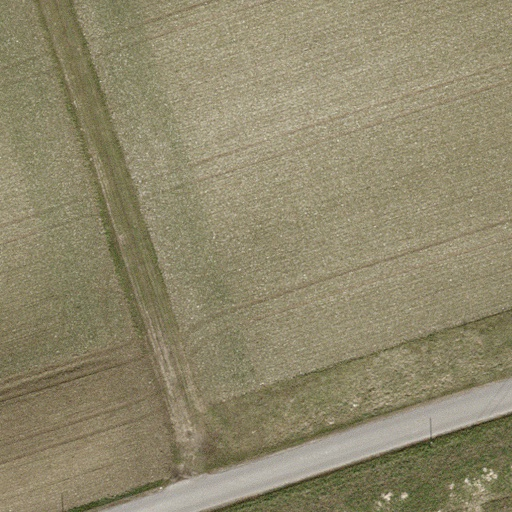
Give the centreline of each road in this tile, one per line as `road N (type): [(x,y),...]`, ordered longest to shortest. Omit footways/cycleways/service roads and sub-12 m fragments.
road 1 (track): [(199,495),(185,419),(53,0)]
road 2 (track): [(511,394),(150,511)]
